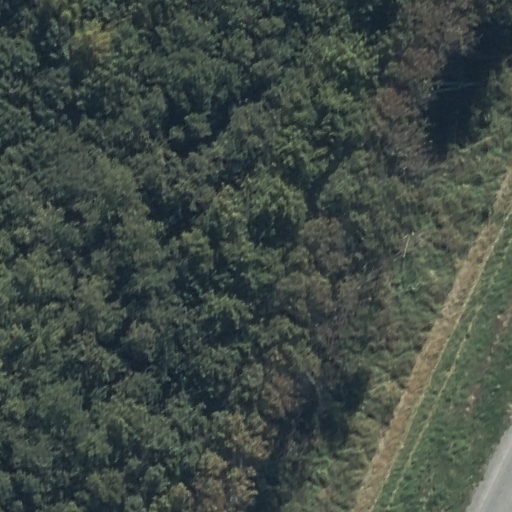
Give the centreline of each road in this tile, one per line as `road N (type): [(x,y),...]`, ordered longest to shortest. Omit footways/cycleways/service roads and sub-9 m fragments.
road 1 (residential): [(165,0),(206,91),(265,163),(511,322)]
road 2 (unknown): [(440,511),(511,365)]
